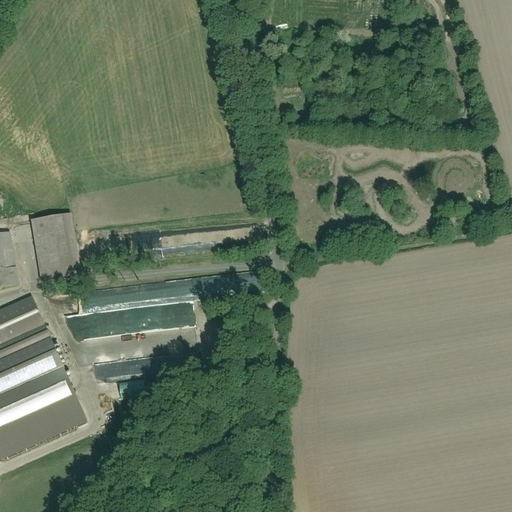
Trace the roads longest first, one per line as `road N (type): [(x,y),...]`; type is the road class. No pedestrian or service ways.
road 1 (unclassified): [(227,0),(278,259),(278,342),(241,511)]
road 2 (track): [(0,307),(35,291),(278,259)]
